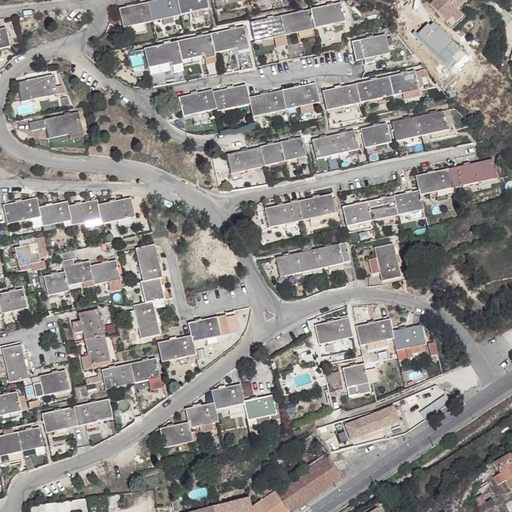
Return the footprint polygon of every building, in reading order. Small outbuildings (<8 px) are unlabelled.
[(147,3),(151,22),(180,16),(176,0),(158,0),(155,1),(147,3)] [(176,0),(180,16),(209,9),(207,0),(176,0)] [(214,0),(217,11),(224,9),(225,13),(246,8),(245,1),(244,0),(214,0)] [(436,12),(453,28),(461,21),(459,19),(462,16),(456,9),(466,0),(435,0),(430,5),(436,12)] [(119,9),(125,37),(148,32),(146,23),(151,22),(147,3),(133,6),(127,7),(119,9)] [(310,9),(314,29),(345,22),(341,3),(310,9)] [(280,16),(285,36),(314,29),(310,9),(304,11),(297,12),(280,16)] [(251,23),(255,42),(285,36),(280,16),(274,18),(267,19),(251,23)] [(211,34),(215,54),(237,49),(237,52),(249,50),(244,27),(211,34)] [(0,49),(10,48),(6,28),(0,29),(0,49)] [(178,41),(182,61),(204,57),(215,54),(211,34),(178,41)] [(351,42),(356,61),(390,54),(389,50),(395,49),(390,37),(386,38),(386,35),(385,34),(374,37),(367,38),(351,42)] [(144,49),(148,69),(171,64),(172,67),(183,64),(182,61),(178,41),(144,49)] [(288,45),(291,60),(302,58),(299,43),(288,45)] [(276,48),(279,62),(291,60),(288,45),(276,48)] [(204,57),(206,65),(217,62),(215,54),(204,57)] [(238,56),(241,71),(253,68),(250,54),(238,56)] [(206,65),(208,77),(220,75),(217,62),(206,65)] [(389,77),(393,96),(402,94),(403,102),(421,97),(419,88),(423,87),(421,77),(427,75),(426,69),(415,72),(415,71),(408,73),(401,74),(389,77)] [(150,75),(153,87),(165,85),(162,72),(150,75)] [(17,83),(21,102),(57,95),(53,75),(17,83)] [(355,84),(360,104),(393,96),(389,77),(377,80),(370,81),(355,84)] [(281,91),(285,111),(316,104),(317,109),(321,108),(315,84),(301,87),(294,88),(281,91)] [(322,92),(326,112),(335,110),(337,115),(351,112),(350,106),(360,104),(355,84),(341,88),(334,89),(322,92)] [(225,110),(226,116),(236,114),(235,108),(250,104),(249,98),(246,85),(234,88),(227,89),(213,93),(217,109),(217,112),(225,110)] [(192,115),(194,124),(210,120),(208,111),(217,109),(213,93),(212,90),(198,93),(191,95),(179,98),(183,117),(192,115)] [(250,104),(253,118),(270,114),(271,120),(282,118),(280,112),(285,111),(281,91),(267,94),(260,96),(249,98),(250,104)] [(418,117),(422,136),(430,134),(431,140),(449,136),(445,118),(448,117),(447,110),(438,112),(429,114),(418,117)] [(46,128),(49,139),(69,135),(72,134),(72,137),(83,134),(78,112),(70,114),(64,115),(29,123),(31,131),(46,128)] [(403,140),(405,146),(421,143),(420,137),(422,136),(418,117),(411,118),(391,123),(396,142),(403,140)] [(360,129),(364,149),(391,143),(387,123),(380,125),(373,127),(360,129)] [(333,135),(337,155),(359,150),(357,140),(359,139),(358,134),(356,135),(355,131),(347,132),(340,134),(333,135)] [(312,140),(316,160),(337,155),(333,135),(326,137),(320,138),(312,140)] [(280,143),(284,162),(306,157),(302,138),(295,139),(288,141),(280,143)] [(260,147),(264,167),(284,162),(280,143),(274,144),(267,146),(260,147)] [(226,155),(232,182),(242,180),(240,172),(264,167),(260,147),(248,150),(242,151),(226,155)] [(449,169),(453,189),(497,179),(492,159),(470,164),(463,166),(449,169)] [(420,196),(421,196),(436,193),(437,198),(454,194),(453,189),(449,169),(434,172),(427,174),(415,176),(418,191),(420,196)] [(393,196),(397,216),(424,211),(421,196),(420,196),(418,191),(412,192),(405,194),(393,196)] [(298,202),(302,221),(336,214),(332,194),(313,199),(298,202)] [(367,202),(372,222),(382,220),(384,226),(399,223),(397,216),(393,196),(387,198),(380,199),(367,202)] [(32,223),(33,230),(43,227),(39,208),(37,198),(22,201),(15,203),(3,206),(7,225),(24,221),(25,224),(32,223)] [(102,224),(102,225),(119,221),(120,228),(137,225),(131,198),(116,201),(109,203),(98,205),(102,224)] [(87,223),(88,230),(99,228),(99,225),(102,224),(98,205),(97,201),(82,204),(75,205),(68,207),(72,226),(87,223)] [(43,227),(44,232),(72,226),(68,207),(67,202),(53,205),(46,206),(39,208),(43,227)] [(265,209),(269,229),(302,221),(298,202),(290,203),(284,205),(277,206),(265,209)] [(342,208),(348,234),(373,228),(372,222),(367,202),(361,203),(354,205),(342,208)] [(17,259),(19,268),(41,263),(41,262),(40,259),(48,257),(44,237),(35,239),(36,243),(32,244),(31,240),(19,243),(20,247),(14,248),(16,254),(17,259)] [(318,249),(322,269),(343,264),(344,268),(351,266),(346,243),(331,246),(325,247),(318,249)] [(379,273),(381,282),(401,278),(394,243),(374,248),(376,258),(369,260),(372,275),(379,273)] [(143,282),(160,279),(163,278),(159,263),(158,257),(155,244),(135,249),(143,282)] [(297,253),(301,273),(322,269),(318,249),(311,250),(304,252),(297,253)] [(68,287),(69,286),(82,283),(84,288),(94,286),(90,267),(89,262),(74,265),(73,260),(77,259),(75,251),(60,254),(65,272),(68,287)] [(275,258),(280,278),(301,273),(297,253),(290,255),(283,256),(275,258)] [(46,269),(44,261),(41,262),(41,263),(19,268),(20,272),(32,269),(32,272),(46,269)] [(90,267),(94,286),(108,283),(110,292),(122,289),(116,261),(109,262),(102,264),(90,267)] [(43,277),(48,296),(70,291),(69,286),(68,287),(65,272),(58,274),(51,275),(43,277)] [(141,282),(145,304),(152,302),(165,299),(163,292),(162,286),(160,279),(143,282),(141,282)] [(304,286),(306,298),(314,295),(312,282),(303,283),(304,286)] [(295,288),(298,300),(306,298),(304,286),(295,288)] [(0,294),(0,308),(1,314),(27,309),(23,289),(16,291),(9,292),(0,294)] [(138,328),(141,340),(160,335),(157,323),(156,316),(152,302),(145,304),(133,306),(134,311),(138,328)] [(83,331),(85,340),(104,336),(98,309),(79,314),(81,322),(73,323),(75,333),(83,331)] [(138,328),(134,311),(129,312),(133,330),(138,328)] [(191,336),(193,343),(230,335),(230,334),(226,317),(226,315),(188,324),(191,336)] [(239,332),(235,315),(226,317),(230,334),(239,332)] [(315,326),(319,345),(353,338),(348,315),(340,317),(341,320),(334,322),(327,323),(315,326)] [(356,327),(360,346),(369,344),(370,351),(386,347),(385,344),(388,344),(387,340),(394,339),(392,332),(389,319),(375,323),(368,324),(356,327)] [(392,332),(394,339),(398,360),(413,357),(412,354),(425,352),(423,345),(425,345),(421,325),(406,329),(399,330),(392,332)] [(89,357),(91,366),(110,362),(104,336),(85,340),(89,357)] [(157,344),(162,363),(187,357),(188,361),(197,359),(193,343),(191,336),(177,339),(170,341),(157,344)] [(438,355),(435,342),(428,344),(431,357),(438,355)] [(25,360),(21,345),(2,349),(10,383),(29,379),(26,367),(25,360)] [(206,358),(205,349),(197,351),(199,359),(206,358)] [(340,356),(338,349),(326,352),(327,358),(340,356)] [(82,358),(85,371),(111,365),(110,362),(91,366),(89,357),(82,358)] [(130,364),(135,384),(148,381),(150,391),(160,389),(160,388),(162,387),(156,358),(149,360),(142,361),(130,364)] [(101,370),(105,390),(135,384),(130,364),(116,367),(109,369),(101,370)] [(356,387),(358,396),(371,393),(364,364),(357,366),(350,367),(342,369),(346,389),(356,387)] [(40,383),(33,385),(36,398),(53,394),(69,391),(70,390),(66,371),(59,373),(52,374),(39,377),(40,383)] [(87,385),(88,392),(97,390),(96,387),(100,386),(100,382),(92,384),(87,385)] [(251,395),(248,384),(242,385),(244,397),(251,395)] [(215,411),(216,410),(244,405),(244,402),(240,385),(211,391),(214,403),(215,411)] [(3,395),(0,395),(0,416),(27,410),(24,396),(18,397),(17,392),(10,394),(3,395)] [(244,405),(247,422),(271,416),(273,423),(277,422),(276,419),(279,419),(278,414),(277,415),(273,395),(244,402),(244,405)] [(445,396),(419,413),(424,419),(449,402),(445,396)] [(75,407),(79,426),(113,419),(109,399),(97,402),(90,403),(75,407)] [(39,401),(28,403),(30,409),(40,407),(39,401)] [(188,423),(190,429),(202,426),(203,432),(213,430),(212,424),(219,423),(216,410),(215,411),(214,403),(201,406),(193,408),(185,409),(188,423)] [(42,414),(46,434),(69,429),(73,428),(79,426),(75,407),(61,410),(54,412),(42,414)] [(345,426),(351,440),(399,421),(393,407),(345,426)] [(271,425),(269,417),(257,420),(259,427),(271,425)] [(160,429),(164,449),(193,442),(190,429),(188,423),(174,426),(167,427),(160,429)] [(18,433),(22,452),(44,447),(40,428),(33,429),(26,431),(18,433)] [(0,456),(22,452),(18,433),(14,434),(4,436),(0,436),(0,456)] [(505,481),(510,489),(511,487),(511,459),(509,455),(495,463),(501,473),(493,478),(498,485),(505,481)] [(290,511),(342,478),(328,456),(274,492),(270,486),(256,495),(261,501),(252,507),(250,498),(199,511),(290,511)] [(25,460),(27,471),(35,469),(31,458),(25,460)] [(460,472),(454,475),(458,481),(464,477),(460,472)] [(487,482),(477,489),(479,493),(489,486),(487,482)] [(120,507),(119,495),(93,498),(95,510),(120,507)] [(481,495),(474,499),(478,507),(485,503),(481,495)] [(478,507),(481,511),(498,511),(491,499),(485,503),(478,507)]
